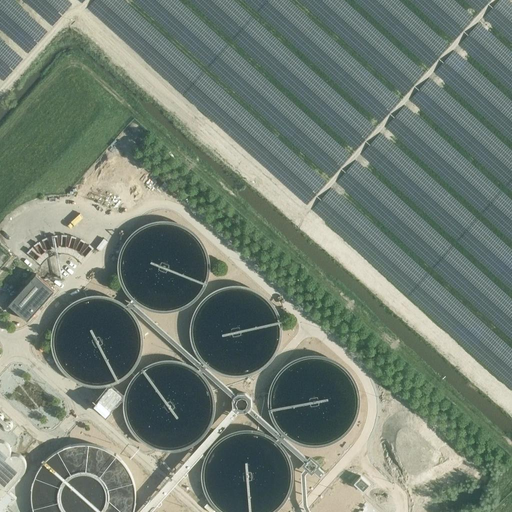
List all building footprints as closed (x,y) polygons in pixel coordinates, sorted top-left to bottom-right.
[(37,273),(10,304),(28,320),(55,290),(37,273)] [(107,418),(112,411),(113,410),(117,406),(122,400),(124,400),(124,399),(125,397),(125,394),(123,394),(113,385),(113,384),(110,385),(108,386),(105,389),(99,396),(91,404),(107,418)] [(233,399),(233,407),(238,412),(247,412),(248,410),(251,407),(252,406),(252,398),(245,393),(238,394),(237,395),(234,398),(233,399)] [(0,511),(4,511),(10,506),(17,498),(9,490),(25,472),(26,469),(27,466),(27,463),(25,459),(23,457),(21,455),(18,454),(16,454),(14,454),(12,455),(11,454),(12,451),(11,447),(9,444),(7,442),(4,441),(0,440),(0,511)] [(311,455),(308,458),(305,461),(302,465),(312,474),(314,471),(320,476),(324,472),(318,467),(321,464),(311,455)]
